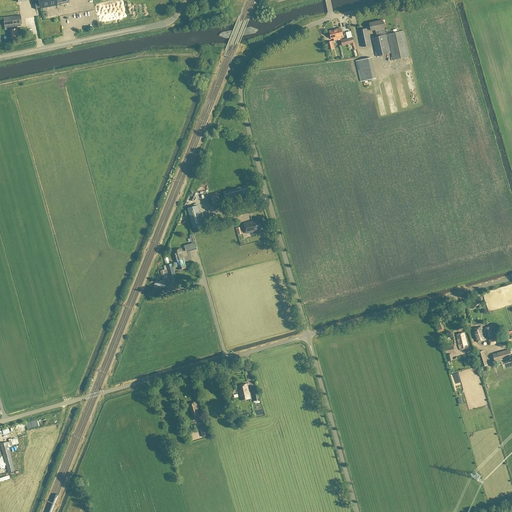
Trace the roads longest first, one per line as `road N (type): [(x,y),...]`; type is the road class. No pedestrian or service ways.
road 1 (unclassified): [(307,336),(240,87),(258,54),(331,17),(327,0)]
road 2 (unclassified): [(307,336),(4,420)]
road 3 (unclassified): [(307,336),(511,278)]
road 4 (unclassified): [(0,57),(170,22),(187,0)]
road 5 (unclassified): [(356,511),(307,336)]
